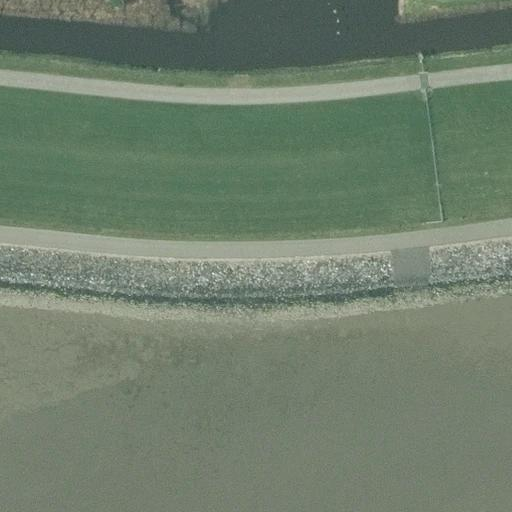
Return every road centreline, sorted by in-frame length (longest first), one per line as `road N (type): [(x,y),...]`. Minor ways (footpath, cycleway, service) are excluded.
road 1 (unclassified): [(511,80),(244,105),(0,86)]
road 2 (unclassified): [(0,234),(195,252),(511,228)]
